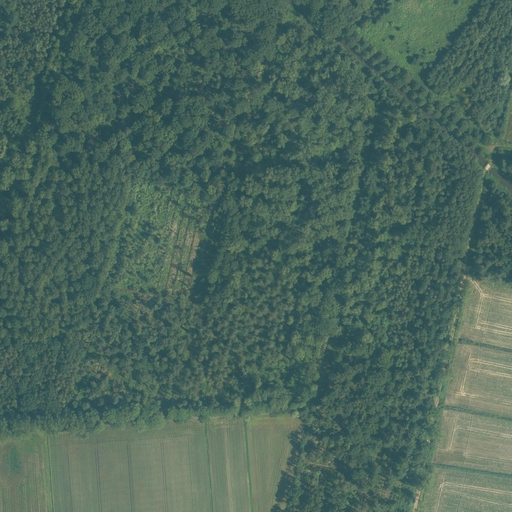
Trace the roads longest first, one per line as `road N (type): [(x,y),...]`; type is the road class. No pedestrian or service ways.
road 1 (track): [(310,398),(285,407),(0,424)]
road 2 (track): [(304,0),(476,142),(500,146)]
road 3 (track): [(467,257),(418,486)]
road 4 (track): [(0,219),(73,0)]
